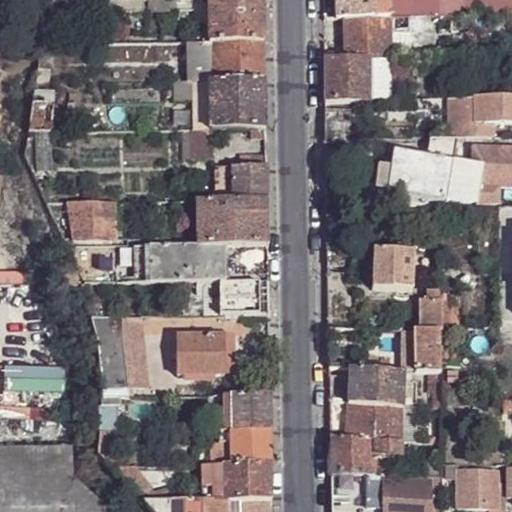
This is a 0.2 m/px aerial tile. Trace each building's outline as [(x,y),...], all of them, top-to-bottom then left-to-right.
[(193,36),(193,46),(209,46),(207,2),(202,0),(192,1),(193,21),(193,36)] [(209,46),(213,46),(263,44),(261,0),(251,0),(207,2),(209,46)] [(336,0),(336,24),(344,24),(383,23),(389,22),(388,0),(336,0)] [(388,0),(389,22),(427,21),(452,20),(457,20),(457,0),(388,0)] [(511,0),(457,0),(457,20),(511,18),(511,0)] [(176,2),(177,13),(177,15),(184,15),(184,21),(193,21),(192,1),(176,2)] [(176,2),(146,3),(146,14),(177,13),(176,2)] [(92,4),(65,4),(65,21),(92,20),(92,4)] [(452,20),(427,21),(428,31),(453,30),(452,20)] [(383,23),(344,24),(344,65),(370,65),(390,64),(389,22),(383,23)] [(181,36),(181,46),(193,46),(193,36),(181,36)] [(213,83),(263,82),(263,44),(213,46),(213,83)] [(324,49),(325,66),(333,66),(332,50),(324,49)] [(391,104),(390,64),(370,65),(371,105),(391,104)] [(333,66),(325,66),(325,107),(371,105),(370,65),(344,65),(333,66)] [(249,133),(264,133),(263,82),(213,83),(208,84),(208,134),(249,133)] [(192,84),(174,84),(174,95),(193,95),(192,84)] [(193,102),(193,134),(208,134),(208,84),(192,84),(193,95),(193,102)] [(174,103),(193,102),(193,95),(174,95),(174,103)] [(511,122),(511,99),(451,103),(454,139),(496,138),(497,124),(511,122)] [(30,100),(25,139),(35,139),(35,136),(48,135),(48,100),(30,100)] [(265,143),(264,133),(249,133),(249,143),(265,143)] [(190,134),(179,135),(179,165),(191,165),(190,134)] [(190,134),(191,165),(202,164),(202,168),(211,167),(208,134),(193,134),(190,134)] [(114,164),(114,141),(143,141),(143,136),(77,136),(77,164),(114,164)] [(48,138),(35,139),(37,174),(53,174),(51,138),(48,138)] [(385,197),(384,215),(404,214),(407,201),(454,207),(455,203),(481,207),(480,212),(504,211),(505,190),(511,190),(511,148),(475,149),(475,167),(455,164),(458,143),(431,143),(430,160),(397,157),(384,173),(379,178),(377,190),(380,196),(385,197)] [(265,169),(265,158),(239,156),(239,170),(265,169)] [(265,202),(265,169),(239,170),(231,169),(231,172),(232,203),(265,202)] [(212,203),(232,203),(231,172),(213,173),(212,203)] [(196,250),(223,250),(266,250),(265,202),(232,203),(212,203),(195,204),(196,249),(196,250)] [(112,243),(111,206),(69,207),(71,244),(112,243)] [(131,250),(131,286),(147,286),(147,249),(131,250)] [(147,286),(220,284),(222,284),(223,250),(196,250),(196,249),(183,249),(147,249),(147,286)] [(410,297),(413,258),(373,254),(370,294),(410,297)] [(327,258),(328,330),(354,330),(354,289),(352,289),(346,286),(343,281),(343,257),(327,258)] [(220,316),(267,315),(266,283),(222,284),(220,284),(220,316)] [(427,294),(428,304),(440,303),(440,294),(427,294)] [(421,304),(422,332),(437,331),(441,331),(440,303),(428,304),(421,304)] [(453,303),(440,303),(441,331),(454,331),(453,303)] [(142,320),(122,321),(128,392),(147,391),(142,320)] [(122,321),(94,322),(98,339),(103,394),(128,392),(122,321)] [(422,332),(400,334),(400,374),(429,373),(437,373),(437,331),(422,332)] [(348,333),(328,334),(328,373),(344,373),(349,373),(348,333)] [(230,368),(230,336),(173,337),(174,378),(220,377),(220,369),(230,368)] [(362,373),(381,373),(380,358),(363,359),(362,373)] [(231,376),(230,368),(220,369),(220,377),(231,376)] [(349,373),(344,373),(343,408),(399,408),(400,374),(381,373),(362,373),(349,373)] [(437,409),(437,373),(429,373),(429,409),(437,409)] [(227,434),(267,432),(267,396),(226,397),(227,434)] [(104,398),(103,409),(117,408),(119,408),(118,398),(104,398)] [(511,402),(500,403),(500,415),(511,414),(511,402)] [(103,409),(102,424),(116,424),(117,408),(103,409)] [(343,408),(329,408),(329,438),(344,439),(344,443),(366,443),(370,443),(399,442),(399,408),(343,408)] [(411,408),(399,408),(399,442),(411,443),(411,408)] [(102,424),(100,436),(122,434),(121,424),(116,424),(102,424)] [(225,469),(268,469),(267,432),(227,434),(226,447),(225,469)] [(99,455),(109,468),(118,469),(118,458),(109,458),(109,443),(154,442),(154,433),(122,434),(100,436),(99,455)] [(214,433),(214,446),(226,447),(227,434),(214,433)] [(398,454),(399,442),(370,443),(371,455),(398,454)] [(366,478),(366,443),(344,443),(329,444),(329,479),(363,478),(366,478)] [(208,469),(219,469),(225,469),(226,447),(214,446),(214,452),(208,452),(208,469)] [(105,511),(71,480),(71,449),(0,450),(0,511),(105,511)] [(455,466),(445,466),(444,478),(454,478),(455,472),(455,466)] [(109,468),(146,507),(171,506),(169,494),(150,494),(131,469),(118,469),(109,468)] [(206,504),(219,504),(219,469),(208,469),(206,469),(206,504)] [(219,504),(268,503),(268,469),(225,469),(219,469),(219,504)] [(455,472),(454,478),(454,511),(493,511),(494,473),(455,472)] [(502,511),(502,473),(494,473),(493,511),(502,511)] [(382,476),(366,478),(363,478),(363,503),(380,503),(380,484),(382,484),(382,476)] [(429,511),(430,483),(382,484),(380,484),(380,503),(380,511),(429,511)] [(438,511),(438,483),(430,483),(429,511),(438,511)]
